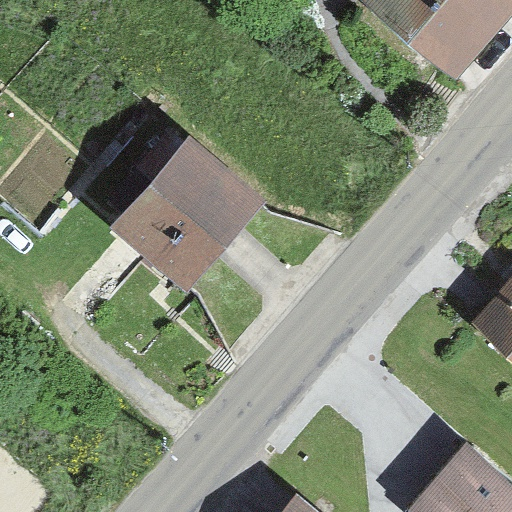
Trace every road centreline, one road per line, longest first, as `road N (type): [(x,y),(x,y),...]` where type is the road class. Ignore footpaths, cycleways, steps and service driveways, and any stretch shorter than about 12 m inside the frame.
road 1 (secondary): [(177,511),(511,120)]
road 2 (unknown): [(462,177),(386,98),(335,33),(323,0)]
